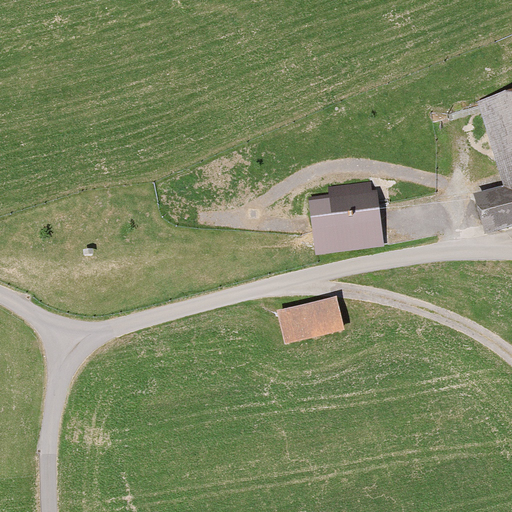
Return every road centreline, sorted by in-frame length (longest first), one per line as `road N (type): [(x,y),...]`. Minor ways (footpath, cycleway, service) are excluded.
road 1 (unclassified): [(66,339),(401,254),(511,247)]
road 2 (unclassified): [(47,511),(52,398),(66,339)]
